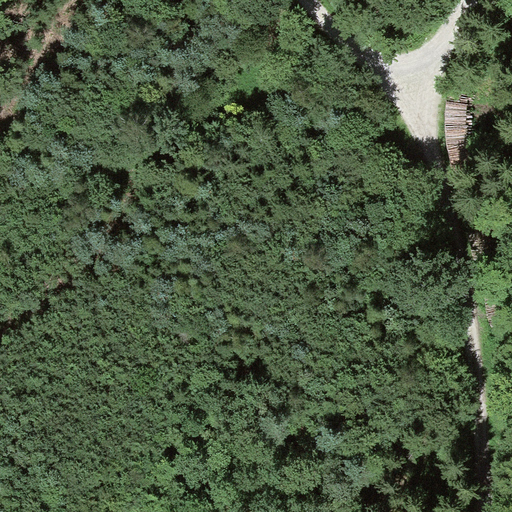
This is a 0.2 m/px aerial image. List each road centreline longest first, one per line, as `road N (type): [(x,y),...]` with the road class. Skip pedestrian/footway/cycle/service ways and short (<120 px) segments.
road 1 (track): [(481,511),(448,220),(411,92),(308,0)]
road 2 (track): [(130,511),(197,400),(411,92)]
